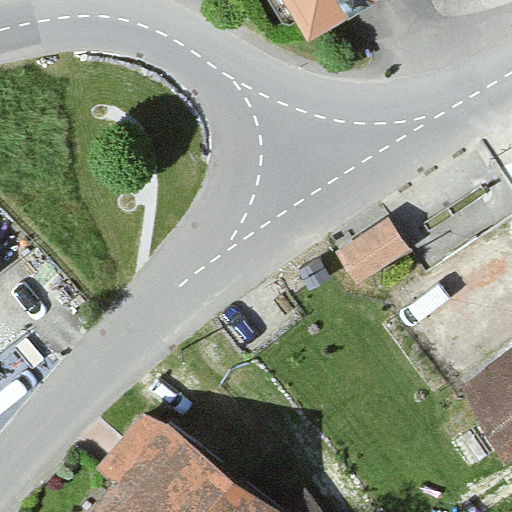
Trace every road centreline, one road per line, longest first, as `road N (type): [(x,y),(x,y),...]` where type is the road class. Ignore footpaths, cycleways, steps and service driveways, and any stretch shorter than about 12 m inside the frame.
road 1 (unclassified): [(337,177),(180,285),(0,483)]
road 2 (unclassified): [(337,177),(231,78),(170,38),(105,17),(0,30)]
road 3 (unclassified): [(511,72),(337,177)]
